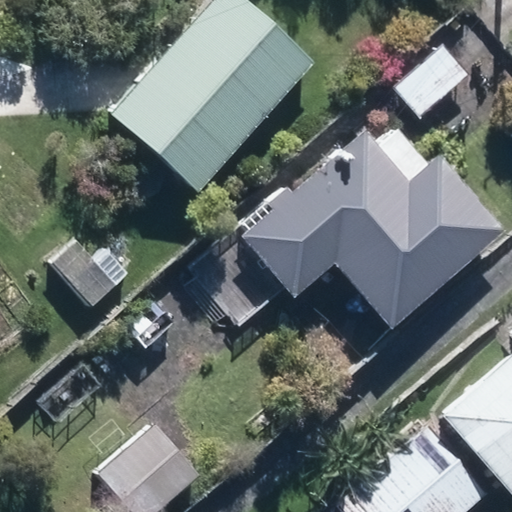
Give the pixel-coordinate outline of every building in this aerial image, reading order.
[(187,193),(305,62),(235,0),(199,0),(98,113),(187,193)] [(411,122),(461,78),(432,45),(382,89),(411,122)] [(325,266),(381,330),(494,233),(432,160),(401,186),(357,133),(233,237),(285,299),(325,266)] [(47,261),(85,307),(123,277),(83,230),(47,261)] [(124,368),(172,325),(148,299),(100,343),(124,368)] [(429,417),(499,498),(511,486),(511,323),(497,337),(508,349),(429,417)] [(328,505),(333,511),(458,511),(480,493),(421,424),(328,505)] [(92,475),(121,511),(149,511),(194,477),(153,426),(92,475)]
